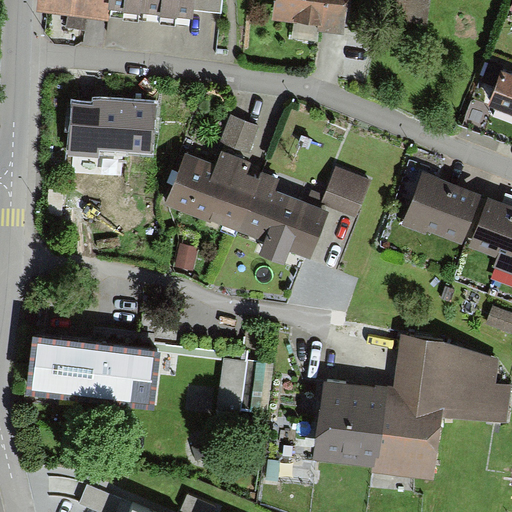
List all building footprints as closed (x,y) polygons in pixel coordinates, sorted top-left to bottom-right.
[(106,11),(107,0),(38,0),(37,11),(106,18),(106,11)] [(107,0),(106,11),(191,20),(192,11),(220,14),(221,0),(107,0)] [(275,0),(273,20),(321,25),(320,32),(342,34),(346,0),(275,0)] [(394,0),(392,21),(425,25),(428,0),(394,0)] [(489,108),(511,116),(511,78),(501,75),(489,108)] [(92,108),(69,106),(65,155),(123,159),(124,152),(150,154),(154,105),(92,100),(92,108)] [(236,160),(241,162),(255,128),(227,117),(209,164),(214,166),(219,153),(236,160)] [(211,223),(236,160),(219,153),(214,166),(209,164),(184,154),(164,205),(211,223)] [(263,244),(282,196),(274,192),(278,181),(260,173),(257,180),(245,175),(249,165),(241,162),(236,160),(211,223),(263,244)] [(325,207),(323,212),(304,260),(332,271),(368,181),(334,168),(319,204),(325,207)] [(477,197),(421,175),(401,225),(458,247),(477,197)] [(282,196),(263,244),(304,260),(323,212),(282,196)] [(511,209),(487,200),(468,249),(511,266),(511,209)] [(511,333),(511,316),(491,308),(484,326),(511,337),(511,333)] [(496,364),(399,337),(392,391),(322,383),(313,463),(432,477),(439,414),(503,422),(508,387),(494,385),(496,364)] [(87,402),(93,347),(31,340),(25,395),(87,402)] [(93,347),(87,402),(149,409),(155,354),(93,347)]
